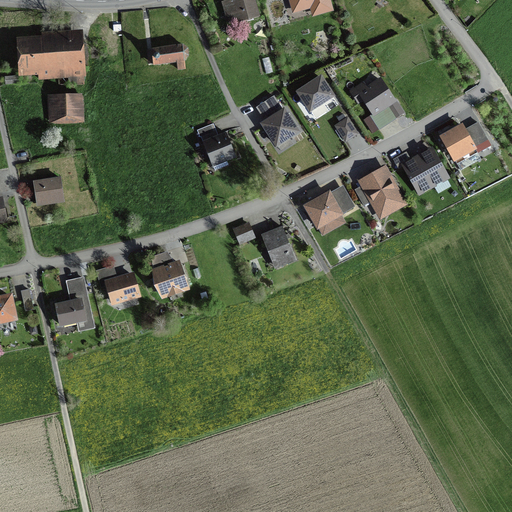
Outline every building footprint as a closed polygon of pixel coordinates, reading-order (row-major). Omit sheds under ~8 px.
[(239,22),(256,17),(251,0),(245,0),(240,1),(239,0),(236,0),(224,4),(227,17),(237,14),(239,22)] [(330,10),(327,0),(290,0),(293,11),(314,6),(316,14),(330,10)] [(39,80),(83,76),(80,41),(20,45),(22,70),(38,68),(39,80)] [(182,45),(151,50),(152,53),(153,65),(176,63),(177,70),(184,69),(183,62),(187,56),(187,50),(182,45)] [(4,78),(5,85),(18,84),(17,77),(4,78)] [(374,114),(395,100),(380,77),(359,91),(374,114)] [(311,110),(333,95),(327,86),(321,78),(299,92),(311,110)] [(51,123),(82,122),(81,99),(50,99),(51,123)] [(277,145),(298,131),(284,110),(275,117),(263,124),(277,145)] [(348,116),(334,125),(345,142),(359,133),(348,116)] [(443,136),(456,159),(476,147),(463,124),(443,136)] [(211,125),(197,130),(200,137),(214,132),(211,125)] [(228,165),(226,161),(235,157),(226,134),(203,143),(214,171),(228,165)] [(449,174),(433,146),(401,164),(417,192),(449,174)] [(404,202),(384,167),(360,181),(379,216),(404,202)] [(33,183),(37,204),(62,200),(59,179),(33,183)] [(342,216),(344,215),(343,213),(355,207),(343,186),(331,192),(330,190),(303,205),(317,230),(319,229),(322,235),(346,223),(342,216)] [(253,238),(247,224),(234,230),(240,244),(253,238)] [(262,236),(274,268),(295,260),(282,228),(262,236)] [(155,271),(153,272),(162,297),(186,289),(178,263),(168,267),(167,263),(168,263),(165,255),(151,260),(153,268),(154,267),(155,271)] [(131,276),(106,283),(112,304),(137,296),(131,276)] [(83,313),(89,311),(82,279),(66,282),(69,298),(78,296),(79,301),(55,306),(60,326),(84,320),(83,313)] [(0,298),(0,321),(1,322),(3,323),(5,321),(14,319),(9,297),(0,298)]
